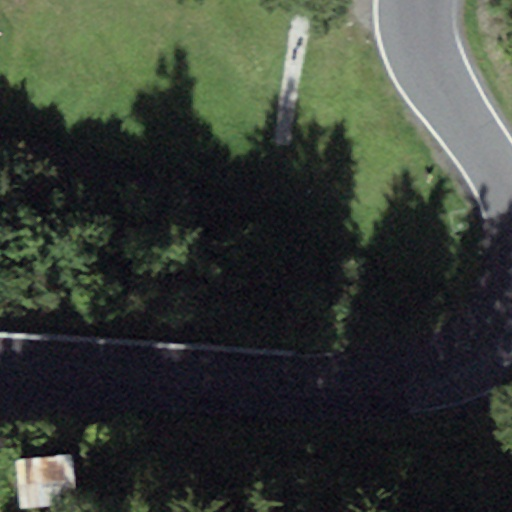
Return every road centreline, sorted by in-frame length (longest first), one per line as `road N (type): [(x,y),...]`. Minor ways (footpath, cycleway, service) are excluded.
road 1 (tertiary): [(511,309),(474,352),(423,380),(397,383),(208,379),(0,359)]
road 2 (tertiary): [(421,0),(427,46),(511,203)]
